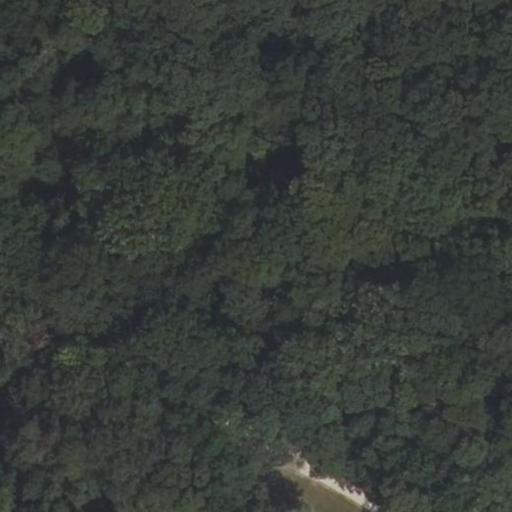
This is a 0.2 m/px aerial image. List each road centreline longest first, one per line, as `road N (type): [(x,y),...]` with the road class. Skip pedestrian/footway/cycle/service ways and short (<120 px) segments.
road 1 (track): [(0,172),(137,169),(511,211)]
road 2 (track): [(0,266),(364,511)]
